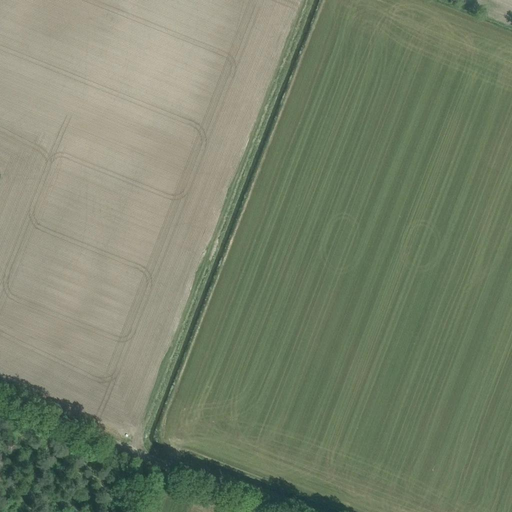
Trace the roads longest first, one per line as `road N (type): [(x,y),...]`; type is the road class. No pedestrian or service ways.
road 1 (track): [(306,0),(136,453)]
road 2 (unclassified): [(290,511),(0,391)]
